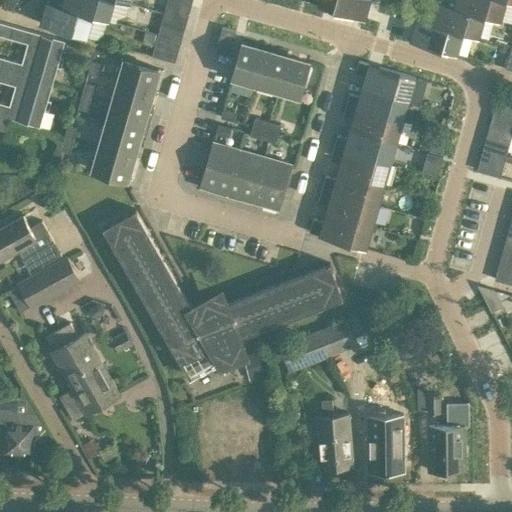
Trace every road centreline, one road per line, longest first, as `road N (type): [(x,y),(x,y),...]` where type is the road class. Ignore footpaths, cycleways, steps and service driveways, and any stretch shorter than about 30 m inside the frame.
road 1 (residential): [(294,236),(158,199),(212,0)]
road 2 (tertiary): [(509,510),(209,504)]
road 3 (residential): [(509,510),(495,417),(431,275)]
road 4 (residential): [(110,502),(0,302)]
road 5 (residential): [(431,275),(481,74)]
road 6 (residential): [(294,236),(348,38)]
road 7 (residential): [(431,275),(294,236)]
road 8 (residential): [(348,38),(212,0)]
road 9 (residential): [(481,74),(348,38)]
